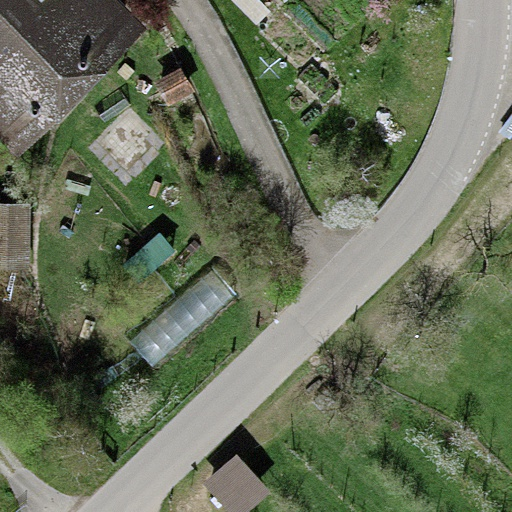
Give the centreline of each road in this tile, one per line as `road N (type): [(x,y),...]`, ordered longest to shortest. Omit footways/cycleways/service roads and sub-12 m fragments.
road 1 (tertiary): [(110,511),(427,192),(471,99),(482,0)]
road 2 (track): [(177,0),(212,43),(333,295)]
